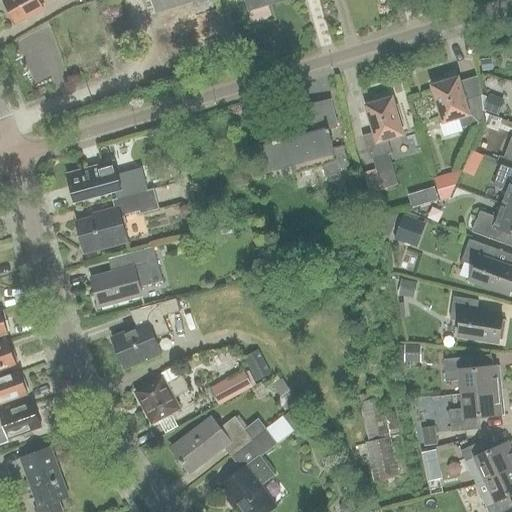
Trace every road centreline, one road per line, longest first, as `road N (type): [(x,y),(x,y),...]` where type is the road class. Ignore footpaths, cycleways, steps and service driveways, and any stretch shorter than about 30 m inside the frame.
road 1 (residential): [(505,0),(15,147)]
road 2 (residential): [(15,147),(38,276),(93,422),(156,511)]
